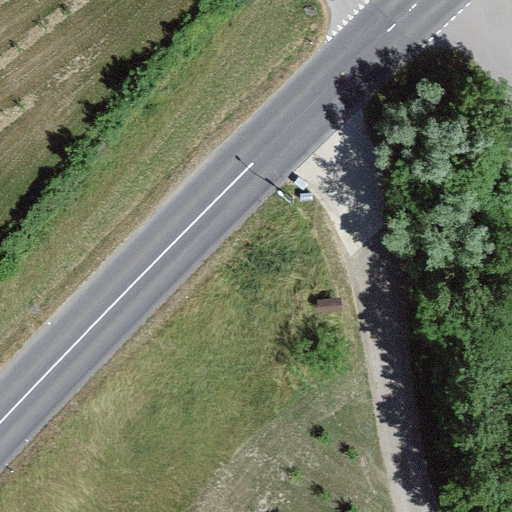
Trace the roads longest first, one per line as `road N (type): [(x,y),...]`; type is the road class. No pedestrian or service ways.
road 1 (secondary): [(0,426),(394,24)]
road 2 (track): [(336,82),(385,205),(428,511)]
